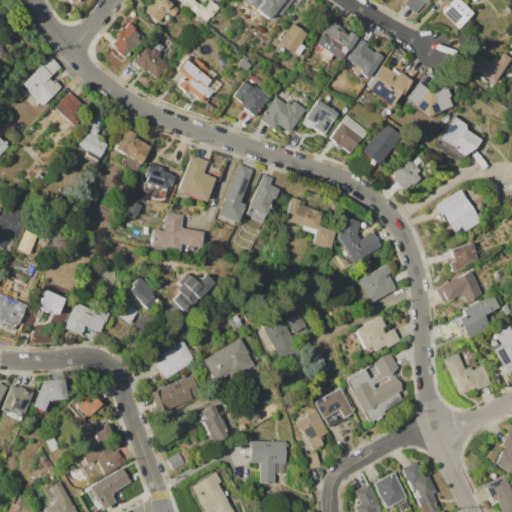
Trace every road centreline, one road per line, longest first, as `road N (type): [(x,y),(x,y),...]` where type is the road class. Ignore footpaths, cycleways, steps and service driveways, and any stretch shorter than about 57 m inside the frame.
road 1 (residential): [(437,431),(424,383),(415,255),(377,199),(134,104),(69,51),(36,0)]
road 2 (residential): [(162,511),(116,375),(84,360),(0,359)]
road 3 (residential): [(329,493),(337,474),(403,435),(456,428),(511,398)]
